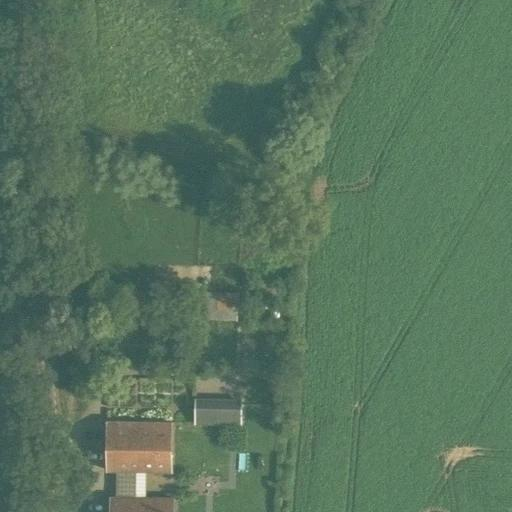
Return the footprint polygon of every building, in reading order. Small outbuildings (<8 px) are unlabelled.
[(154,317),(154,292),(124,290),(123,316),(154,317)] [(237,321),(239,292),(190,290),(188,319),(237,321)] [(195,424),(241,424),(241,398),(195,397),(195,424)] [(171,471),(171,422),(108,422),(107,471),(116,471),(135,471),(171,471)] [(135,497),(135,471),(116,471),(116,497),(135,497)] [(111,511),(174,511),(174,498),(135,497),(116,497),(112,497),(111,511)]
